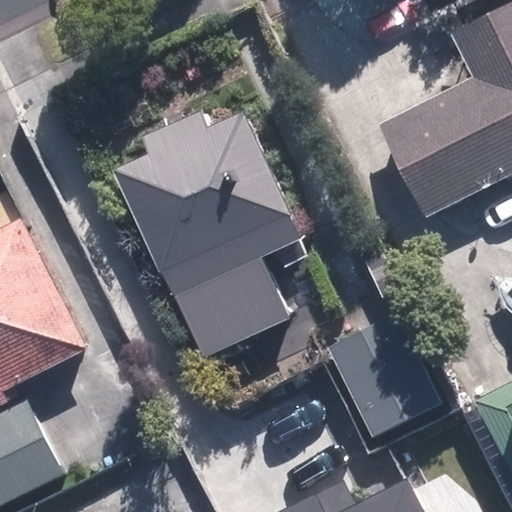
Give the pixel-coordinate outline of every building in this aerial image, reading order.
[(485,79),(390,123),(434,216),(511,179),(511,7),(462,31),(485,79)] [(223,130),(214,111),(154,138),(163,156),(130,171),(215,356),(302,317),(275,258),(315,240),(257,115),(223,130)] [(0,234),(0,408),(19,399),(14,389),(97,349),(33,219),(0,234)] [(411,301),(331,342),(381,439),(461,397),(411,301)] [(511,385),(482,401),(511,460),(511,385)] [(0,511),(74,475),(37,401),(0,419),(0,511)] [(443,511),(426,477),(356,511),(344,511),(333,490),(289,511),(443,511)]
